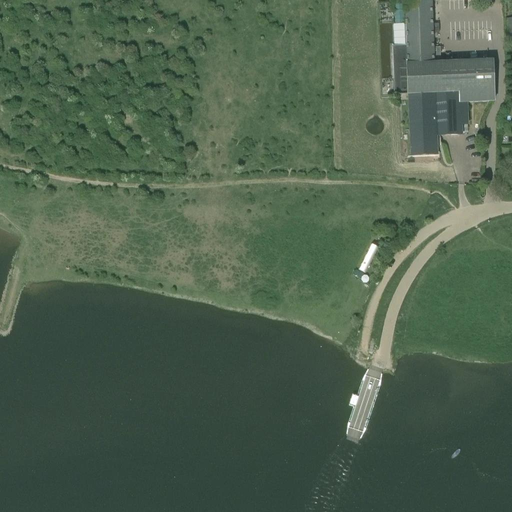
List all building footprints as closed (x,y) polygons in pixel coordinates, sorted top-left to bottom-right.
[(440,48),(433,48),(432,2),(405,3),(407,65),(434,64),(441,64),(440,48)] [(391,21),(391,3),(379,3),(380,21),(391,21)] [(402,12),(393,11),(392,22),(402,22),(402,12)] [(434,64),(407,65),(408,96),(409,96),(411,155),(436,154),(436,137),(462,136),(462,125),(468,125),(467,103),(494,102),(492,62),(441,64),(434,64)] [(373,244),(357,268),(364,273),(380,248),(373,244)]
